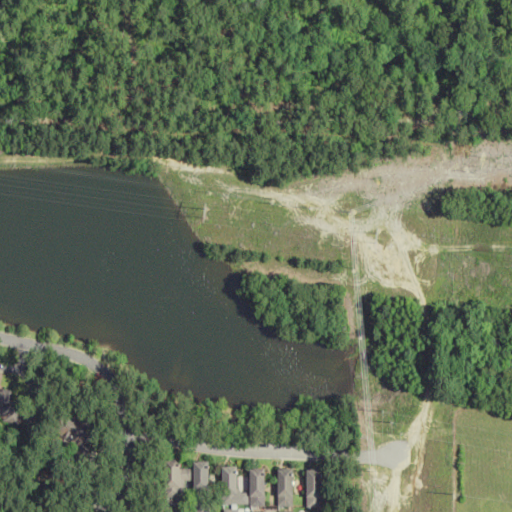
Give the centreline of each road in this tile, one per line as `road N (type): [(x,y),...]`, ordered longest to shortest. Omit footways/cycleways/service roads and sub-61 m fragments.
road 1 (residential): [(0,335),(72,352),(104,374),(122,402),(132,443),(124,487),(97,511)]
road 2 (residential): [(130,432),(194,447),(394,460)]
